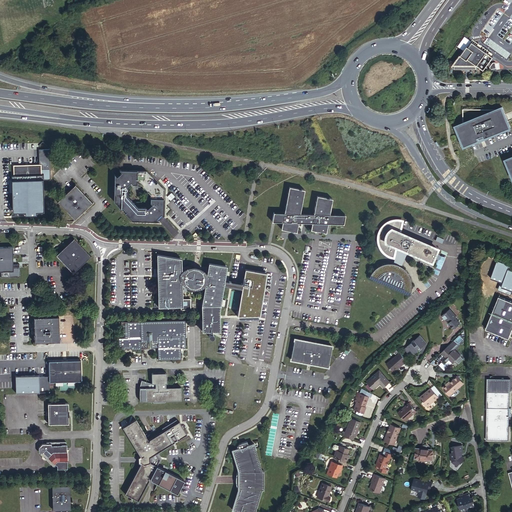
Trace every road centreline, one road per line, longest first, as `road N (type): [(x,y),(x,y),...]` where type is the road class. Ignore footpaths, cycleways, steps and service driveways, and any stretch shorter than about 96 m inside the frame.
road 1 (unclassified): [(140,246),(267,248),(290,264),(266,404),(226,437),(202,511)]
road 2 (unclassified): [(102,244),(90,511)]
road 3 (trunk): [(103,122),(228,123),(330,107),(363,114)]
road 4 (secondary): [(194,108),(0,77)]
road 5 (trunk): [(194,108),(0,92)]
road 6 (secondary): [(376,121),(402,136),(446,195),(511,227)]
road 7 (trunk): [(350,72),(321,92),(194,108)]
road 8 (unclassified): [(418,375),(382,404),(340,511)]
road 9 (secondary): [(511,212),(442,168),(419,120),(421,103)]
